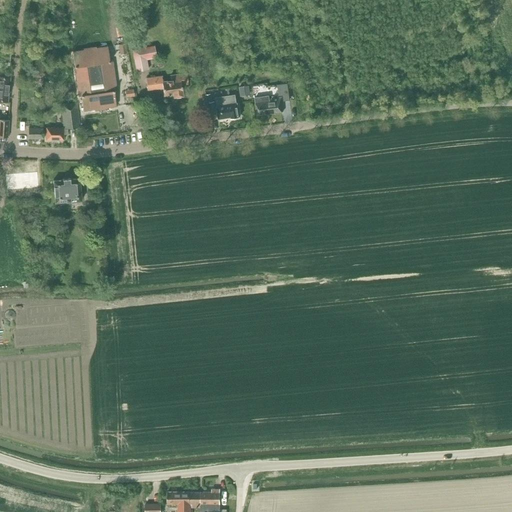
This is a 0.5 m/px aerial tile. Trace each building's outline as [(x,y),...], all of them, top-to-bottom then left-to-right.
[(118,45),(120,55),(127,54),(125,44),(118,45)] [(156,58),(154,45),(132,49),(136,72),(148,70),(146,60),(156,58)] [(105,108),(116,106),(114,91),(113,91),(112,82),(113,82),(114,80),(113,73),(111,71),(110,71),(109,63),(107,47),(96,48),(96,47),(91,48),(93,64),(86,65),(88,80),(76,81),(78,96),(81,96),(83,111),(94,110),(95,111),(105,109),(105,108)] [(188,51),(181,53),(183,60),(190,58),(188,51)] [(9,78),(9,74),(0,73),(0,101),(7,102),(10,78),(9,78)] [(181,85),(187,84),(186,73),(170,76),(171,81),(162,82),(161,76),(146,78),(147,90),(162,88),(163,96),(173,94),(173,97),(182,95),(181,85)] [(239,87),(240,96),(251,95),(249,86),(239,87)] [(217,115),(215,101),(212,102),(211,94),(205,95),(208,116),(217,115)] [(239,118),(237,104),(236,104),(235,95),(216,98),(219,119),(231,117),(231,119),(239,118)] [(255,97),(256,104),(257,115),(283,112),(281,98),(270,99),(269,96),(255,97)] [(67,129),(80,127),(76,103),(60,105),(63,128),(46,128),(46,140),(63,140),(63,135),(67,135),(67,129)] [(42,139),(43,128),(28,128),(28,139),(42,139)] [(21,173),(22,189),(38,188),(37,172),(21,173)] [(6,190),(22,189),(21,173),(5,175),(6,190)] [(55,202),(81,200),(79,178),(70,179),(63,179),(63,180),(53,181),(55,202)] [(88,224),(96,224),(95,219),(94,209),(86,209),(88,219),(88,224)] [(219,511),(219,504),(220,504),(220,489),(211,489),(211,492),(200,492),(200,508),(200,511),(201,511),(200,511),(204,511),(219,511)] [(200,492),(167,492),(168,504),(178,504),(178,511),(189,511),(189,508),(200,508),(200,492)] [(160,511),(160,503),(145,503),(144,511),(160,511)]
